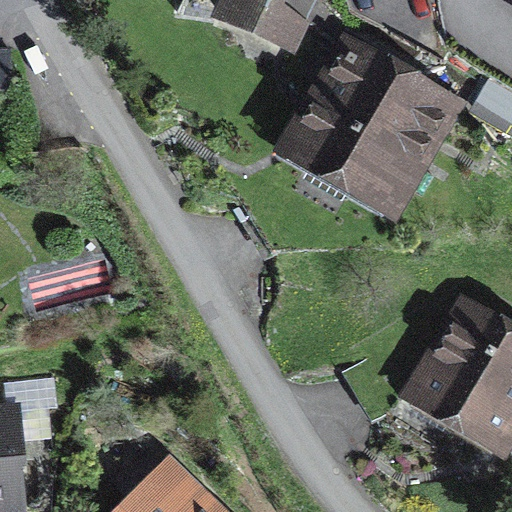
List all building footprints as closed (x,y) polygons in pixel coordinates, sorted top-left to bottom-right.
[(282,0),(226,0),(220,14),(293,46),(302,24),(292,19),(289,13),(286,10),(280,7),(282,0)] [(458,98),(343,30),(274,148),(389,216),(458,98)] [(0,92),(13,92),(12,49),(0,48),(0,92)] [(511,422),(511,341),(466,314),(416,396),(499,445),(511,422)] [(5,384),(7,407),(16,406),(19,440),(53,439),(49,409),(58,408),(54,378),(5,384)] [(19,440),(16,406),(7,407),(0,407),(0,511),(24,511),(25,511),(19,440)] [(210,511),(161,465),(115,511),(210,511)]
